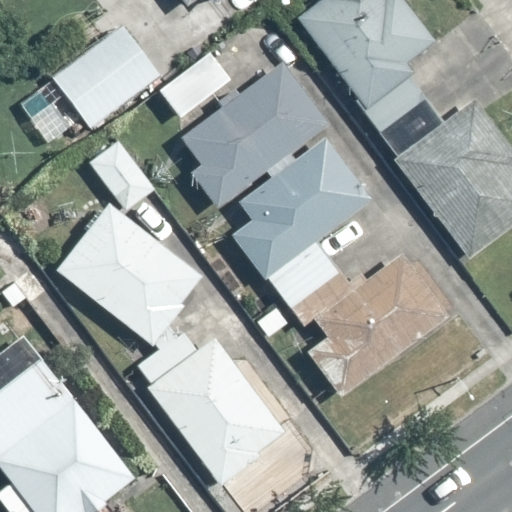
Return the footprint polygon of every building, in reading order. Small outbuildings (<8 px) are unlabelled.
[(169,0),(177,10),(191,0),(201,0),(208,9),(219,0),(169,0)] [(376,132),(419,98),(398,68),(407,62),(425,86),(453,66),(405,0),(315,0),(293,16),(376,132)] [(147,84),(156,77),(155,75),(122,32),(117,36),(114,32),(49,81),(86,130),(147,84)] [(197,43),(155,75),(156,77),(147,84),(176,121),(227,82),(197,43)] [(322,125),(267,53),(228,82),(235,91),(174,138),(197,169),(187,177),(211,209),(322,125)] [(436,123),(394,157),(470,264),(511,234),(511,166),(510,164),(511,162),(511,140),(478,93),(436,123)] [(419,98),(376,132),(394,157),(436,123),(419,98)] [(308,322),(318,336),(298,351),(332,397),(438,318),(378,238),(334,271),(312,241),(366,201),(320,138),(233,203),(247,222),(227,237),(297,330),(308,322)] [(152,188),(114,141),(85,165),(123,212),(152,188)] [(197,280),(104,206),(52,272),(145,346),(197,280)] [(0,510),(1,511),(102,511),(95,502),(127,478),(19,337),(0,351),(0,482),(2,485),(0,486),(0,510)] [(278,434),(209,340),(143,390),(212,483),(278,434)]
